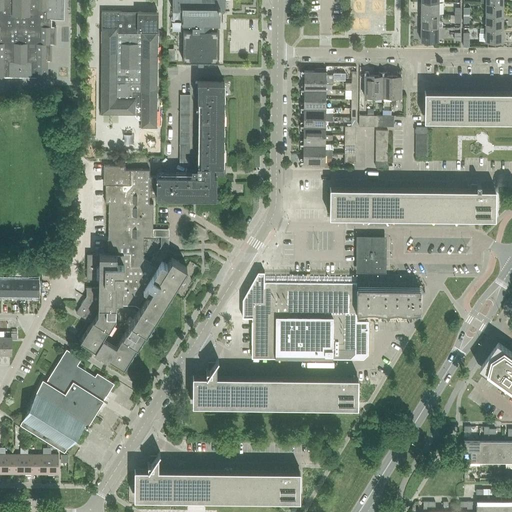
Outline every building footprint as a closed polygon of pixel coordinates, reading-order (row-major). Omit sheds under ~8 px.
[(0,0),(0,76),(47,77),(47,60),(51,60),(51,43),(55,43),(55,26),(51,26),(51,18),(61,18),(61,0),(0,0)] [(171,0),(172,9),(179,9),(182,9),(182,26),(188,26),(188,24),(192,24),(192,30),(183,30),(183,60),(198,60),(198,64),(203,64),(203,61),(218,61),(218,30),(216,30),(216,26),(220,26),(220,7),(224,7),(223,0),(171,0)] [(438,15),(439,2),(421,2),(421,14),(438,15)] [(82,3),(82,13),(90,12),(90,3),(82,3)] [(503,15),(503,3),(485,3),(485,15),(503,15)] [(101,11),(101,113),(135,114),(135,116),(138,119),(140,119),(140,127),(157,127),(158,11),(129,11),(101,11)] [(438,27),(438,15),(421,14),(421,27),(438,27)] [(503,28),(503,15),(485,15),(485,28),(503,28)] [(438,41),(438,27),(421,27),(420,40),(438,41)] [(485,28),(480,28),(480,33),(485,34),(485,41),(503,41),(503,28),(485,28)] [(304,80),(333,80),(333,74),(326,74),(326,68),(314,68),(314,71),(301,71),(301,75),(304,75),(304,80)] [(373,96),(374,74),(368,74),(368,71),(364,71),(364,96),(373,96)] [(382,96),(383,71),(378,71),(378,74),(374,74),(373,96),(382,96)] [(391,104),(392,75),(387,74),(387,72),(383,71),(382,96),(391,97),(391,104)] [(396,104),(396,97),(401,97),(401,72),(397,72),(396,75),(392,75),(391,104),(396,104)] [(333,84),(333,80),(304,80),(304,85),(301,85),(301,89),(326,89),(326,84),(333,84)] [(223,165),(224,82),(197,81),(197,100),(201,100),(200,175),(156,174),(156,176),(156,197),(216,198),(216,176),(223,176),(223,165)] [(325,98),(326,89),(301,89),(301,93),(304,93),(304,98),(325,98)] [(511,116),(511,93),(424,93),(424,116),(511,116)] [(189,165),(190,94),(180,94),(179,165),(189,165)] [(325,107),(325,98),(304,98),(303,103),(301,103),(301,107),(325,107)] [(325,112),(325,107),(301,107),(300,111),(304,111),(303,116),(325,117),(333,117),(332,113),(325,112)] [(368,126),(368,115),(359,115),(359,126),(368,126)] [(377,126),(377,115),(368,115),(368,126),(377,126)] [(393,126),(394,115),(384,115),(384,126),(393,126)] [(333,117),(325,117),(303,116),(303,121),(300,121),(300,125),(325,126),(325,121),(333,120),(333,117)] [(325,135),(325,126),(300,125),(300,130),(303,130),(303,134),(332,135),(325,135)] [(355,126),(351,126),(345,126),(344,135),(355,135),(355,126)] [(333,140),(332,135),(303,134),(303,139),(300,139),(300,143),(325,144),(325,140),(333,140)] [(355,144),(355,135),(344,135),(344,144),(355,144)] [(325,149),(325,144),(300,143),(300,148),(303,148),(303,153),(325,153),(332,153),(332,149),(325,149)] [(355,154),(355,144),(344,144),(344,153),(355,154)] [(332,153),(325,153),(303,153),(303,158),(300,158),(300,162),(312,162),(311,166),(324,166),(325,163),(325,158),(332,158),(332,153)] [(355,163),(355,154),(344,153),(344,162),(355,163)] [(125,169),(125,164),(103,164),(103,183),(105,183),(105,194),(105,201),(105,203),(108,203),(108,236),(108,241),(108,253),(108,254),(123,254),(123,253),(130,253),(129,257),(143,257),(143,237),(153,237),(153,236),(153,231),(153,229),(153,216),(153,203),(148,203),(148,197),(156,197),(156,176),(150,176),(150,169),(139,169),(129,169),(125,169)] [(330,189),(329,212),(494,214),(494,191),(330,189)] [(383,269),(383,238),(358,238),(358,269),(383,269)] [(98,279),(98,287),(87,287),(86,287),(86,296),(75,312),(91,322),(88,326),(79,340),(94,350),(99,353),(97,355),(99,358),(102,360),(106,360),(107,358),(123,368),(169,295),(171,296),(172,295),(179,284),(177,282),(182,274),(186,267),(179,263),(171,258),(167,265),(161,261),(153,257),(150,262),(143,257),(129,257),(130,253),(123,253),(123,254),(108,254),(108,253),(99,253),(99,254),(87,254),(86,279),(98,279)] [(356,284),(356,286),(264,285),(264,270),(257,270),(242,298),(242,316),(252,316),(251,357),(363,358),(368,353),(368,326),(369,327),(375,321),(384,321),(385,321),(395,321),(396,321),(397,321),(407,321),(408,321),(409,321),(412,320),(414,320),(416,318),(418,316),(419,314),(419,311),(420,289),(373,288),(356,288),(356,284)] [(0,295),(11,296),(11,278),(0,278),(0,295)] [(25,296),(25,278),(11,278),(11,296),(25,296)] [(25,278),(25,296),(38,296),(38,279),(25,278)] [(0,337),(0,354),(11,355),(11,337),(0,337)] [(507,384),(511,387),(511,351),(496,340),(477,366),(505,386),(507,384)] [(77,365),(81,358),(66,349),(46,381),(43,380),(44,379),(43,378),(20,424),(64,451),(84,424),(87,425),(86,427),(87,427),(114,383),(97,372),(95,376),(77,365)] [(216,378),(216,362),(218,359),(217,358),(215,361),(212,361),(207,361),(207,369),(205,369),(205,373),(206,373),(205,375),(206,375),(207,374),(207,378),(192,378),(192,401),(357,403),(357,379),(216,378)] [(479,461),(479,440),(464,440),(464,451),(470,451),(470,461),(479,461)] [(488,450),(488,440),(479,440),(479,461),(494,461),(494,450),(488,450)] [(503,461),(503,440),(488,440),(488,450),(494,450),(494,461),(503,461)] [(511,460),(511,440),(503,440),(503,461),(511,460)] [(12,473),(12,454),(5,454),(5,447),(1,447),(1,473),(12,473)] [(24,473),(24,447),(20,447),(20,454),(12,454),(12,473),(24,473)] [(35,473),(35,454),(28,454),(28,447),(24,447),(24,473),(35,473)] [(47,474),(47,447),(43,447),(43,454),(35,454),(35,473),(47,474)] [(47,447),(47,474),(58,474),(58,454),(50,454),(51,447),(47,447)] [(157,472),(157,455),(159,452),(157,455),(153,455),(149,455),(149,463),(147,463),(147,467),(148,467),(147,468),(148,469),(149,467),(149,472),(134,471),(134,494),(299,496),(299,473),(157,472)] [(511,511),(511,502),(500,503),(500,511),(511,511)] [(491,511),(491,503),(476,503),(475,511),(491,511)] [(500,511),(500,503),(491,503),(491,511),(500,511)]
